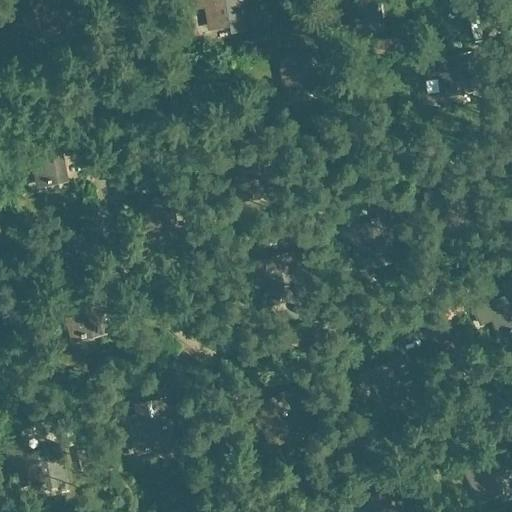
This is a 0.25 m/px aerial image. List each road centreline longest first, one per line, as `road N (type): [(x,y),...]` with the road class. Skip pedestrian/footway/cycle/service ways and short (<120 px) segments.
road 1 (unknown): [(0,88),(81,104),(109,248),(157,310),(207,352)]
road 2 (unknown): [(207,352),(291,348),(421,308),(491,382)]
road 3 (unknown): [(207,352),(205,474),(167,511)]
